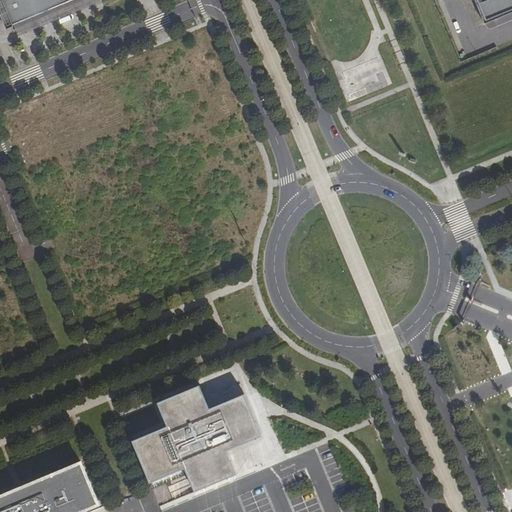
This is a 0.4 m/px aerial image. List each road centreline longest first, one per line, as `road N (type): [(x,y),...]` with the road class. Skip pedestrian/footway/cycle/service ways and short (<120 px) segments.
road 1 (tertiary): [(215,0),(279,147),(291,213)]
road 2 (unclassified): [(0,87),(210,0)]
road 3 (tertiary): [(360,182),(329,132),(274,0)]
road 4 (unclassified): [(487,511),(415,323)]
road 5 (tertiary): [(291,213),(274,251),(278,291),(316,337),(356,347)]
road 6 (unclassified): [(356,347),(431,511)]
